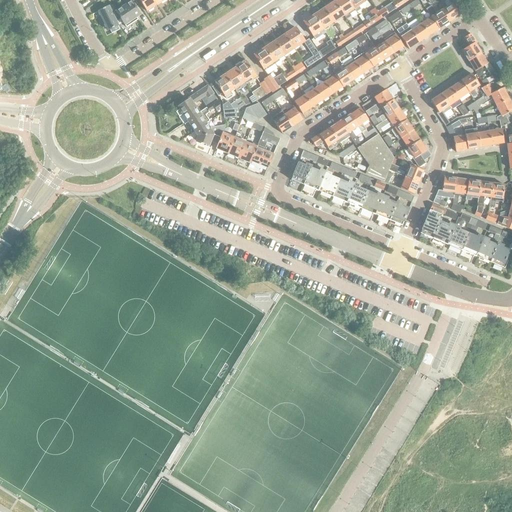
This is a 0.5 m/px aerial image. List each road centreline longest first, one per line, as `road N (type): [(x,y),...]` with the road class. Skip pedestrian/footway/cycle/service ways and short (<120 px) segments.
road 1 (residential): [(402,249),(276,193),(306,130),(398,70)]
road 2 (residential): [(395,266),(167,168)]
road 3 (residential): [(68,0),(108,66),(218,0)]
road 4 (residential): [(398,70),(443,153),(402,249)]
